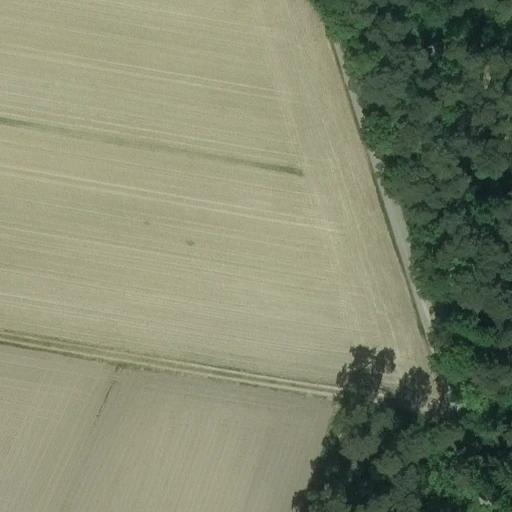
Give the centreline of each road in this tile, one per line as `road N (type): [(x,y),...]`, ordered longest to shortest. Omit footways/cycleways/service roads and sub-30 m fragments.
road 1 (unclassified): [(497,511),(332,0)]
road 2 (track): [(457,398),(427,406),(0,335)]
